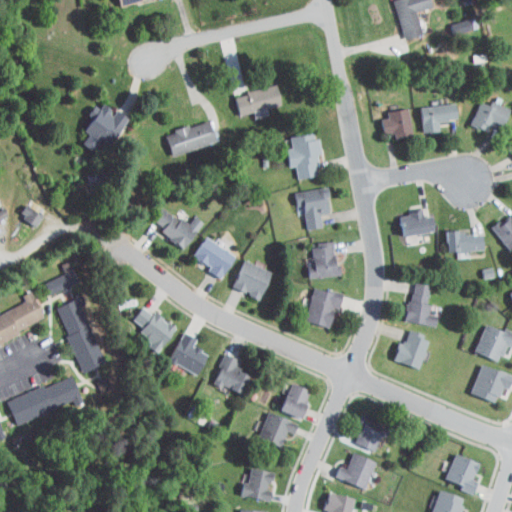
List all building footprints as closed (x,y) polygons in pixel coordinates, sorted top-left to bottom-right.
[(384,0),(391,33),(410,28),(405,4),(420,1),(419,0),(384,0)] [(441,28),(460,24),(458,13),(440,16),(441,28)] [(223,88),(227,109),(270,99),(266,79),(223,88)] [(90,149),(114,112),(87,94),(77,110),(79,111),(70,125),(75,128),(70,136),(90,149)] [(459,119),(479,126),(483,115),(492,118),(498,101),(480,95),(478,99),(468,95),(459,119)] [(411,126),(428,125),(427,114),(445,113),(444,97),(409,99),(411,126)] [(377,111),(369,113),(373,128),(383,126),(384,132),(401,128),(396,101),(376,106),(377,111)] [(204,137),(198,115),(153,126),(159,148),(204,137)] [(511,120),(500,126),(508,141),(501,145),(506,155),(511,152),(511,120)] [(277,160),(284,160),(285,172),(307,169),(305,149),(308,148),(305,126),(278,129),(279,141),(274,142),(277,160)] [(295,223),(310,220),(308,208),(319,206),(315,181),(282,186),(285,199),(291,198),(295,223)] [(30,209),(13,198),(6,208),(24,219),(30,209)] [(172,241),(191,216),(182,209),(175,219),(150,200),(139,216),(172,241)] [(423,224),(421,210),(412,211),(411,204),(388,208),(391,229),(423,224)] [(508,238),(505,233),(511,227),(511,213),(506,205),(489,217),(488,215),(480,220),(497,245),(508,238)] [(471,244),(471,226),(435,227),(435,245),(471,244)] [(198,260),(195,264),(209,273),(224,249),(193,230),(181,250),(198,260)] [(297,271),(325,270),(324,236),(300,237),(301,259),(296,260),(297,271)] [(50,257),(54,268),(33,275),(37,288),(68,277),(60,254),(50,257)] [(220,281),(248,293),(260,265),(232,254),(220,281)] [(424,320),(426,311),(415,309),(420,278),(401,275),(394,315),(424,320)] [(511,307),(511,279),(498,284),(507,310),(511,307)] [(318,321),(323,301),(327,302),(331,288),(302,281),(294,316),(318,321)] [(70,366),(94,357),(67,292),(44,301),(70,366)] [(120,314),(131,321),(125,329),(147,345),(163,321),(141,306),(140,308),(129,301),(120,314)] [(463,345),(488,355),(494,339),(500,341),(506,327),(493,322),(492,325),(474,318),(463,345)] [(185,368),(195,347),(180,340),(184,332),(171,326),(157,355),(185,368)] [(381,355),(408,362),(416,331),(397,326),(394,337),(387,335),(381,355)] [(224,361),(227,354),(213,347),(206,360),(209,362),(202,375),(228,389),(238,369),(224,361)] [(502,369),(470,358),(459,387),(484,396),(490,380),(497,383),(502,369)] [(31,379),(0,391),(0,408),(5,420),(70,394),(60,370),(32,381),(31,379)] [(299,385),(279,377),(268,404),(288,412),(299,385)] [(276,425),(282,427),(286,418),(257,405),(246,431),(269,441),(276,425)] [(363,444),(370,423),(351,416),(343,437),(363,444)] [(328,460),(323,471),(353,483),(364,456),(341,447),(334,463),(328,460)] [(467,457),(443,447),(432,474),(461,486),(466,476),(461,473),(467,457)] [(260,465),(238,462),(236,477),(231,476),(229,490),(258,494),(259,484),(258,484),(260,465)] [(417,511),(418,511),(450,511),(446,510),(453,493),(427,484),(417,511)] [(338,511),(342,491),(315,486),(312,505),(317,506),(315,511),(338,511)]
